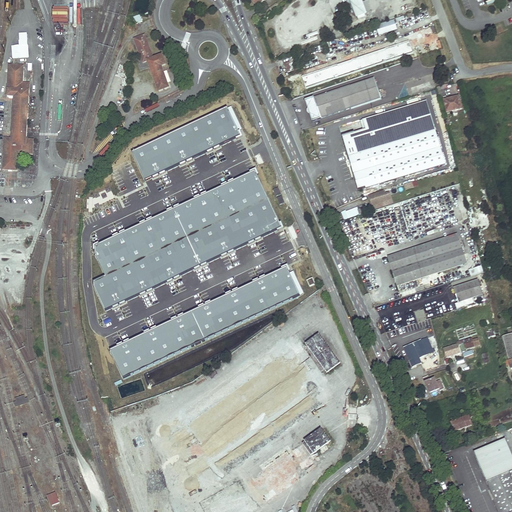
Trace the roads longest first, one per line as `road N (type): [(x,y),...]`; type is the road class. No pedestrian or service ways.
road 1 (unclassified): [(221,56),(247,85),(383,418),(362,456),(330,480),(310,511)]
road 2 (primary): [(292,149),(451,511)]
road 3 (unclassified): [(202,63),(194,86),(124,124),(88,166),(54,166),(47,140)]
road 4 (primary): [(218,0),(292,149)]
road 5 (primary): [(292,149),(238,0)]
road 6 (unclassified): [(511,69),(464,70),(434,0)]
road 7 (unknown): [(160,19),(137,30),(121,62),(118,92),(132,119)]
